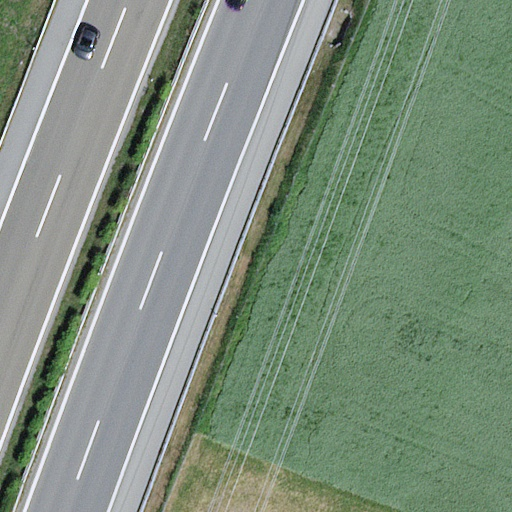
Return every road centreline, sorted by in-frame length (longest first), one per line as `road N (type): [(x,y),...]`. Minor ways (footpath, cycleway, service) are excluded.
road 1 (motorway): [(71,511),(270,0)]
road 2 (motorway): [(134,0),(0,330)]
